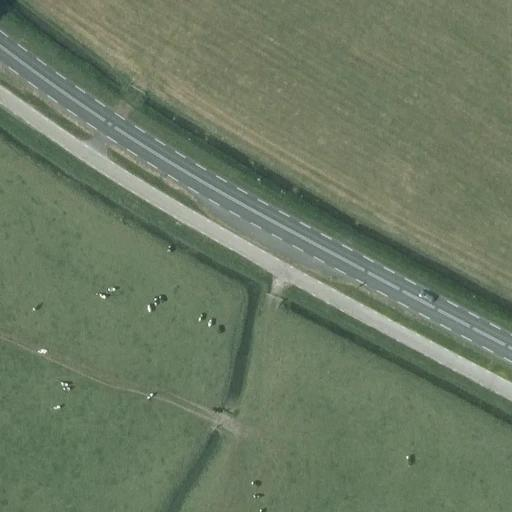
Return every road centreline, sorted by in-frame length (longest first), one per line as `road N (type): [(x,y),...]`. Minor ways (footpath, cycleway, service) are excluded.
road 1 (primary): [(511,349),(173,165),(0,42)]
road 2 (unclassified): [(511,392),(179,213),(0,95)]
